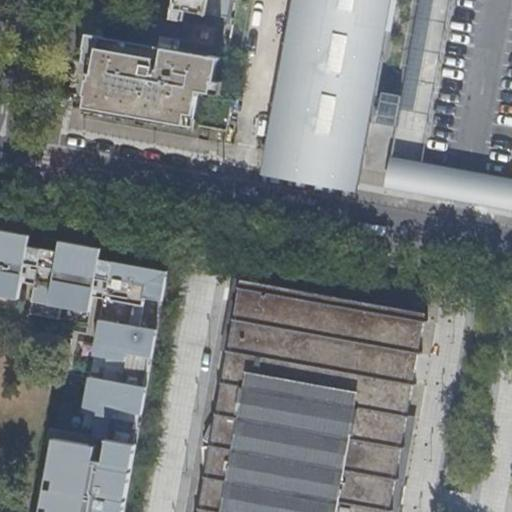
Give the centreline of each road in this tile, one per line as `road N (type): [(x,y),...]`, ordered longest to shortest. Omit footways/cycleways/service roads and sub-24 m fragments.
road 1 (residential): [(0,155),(511,245)]
road 2 (residential): [(0,155),(29,0)]
